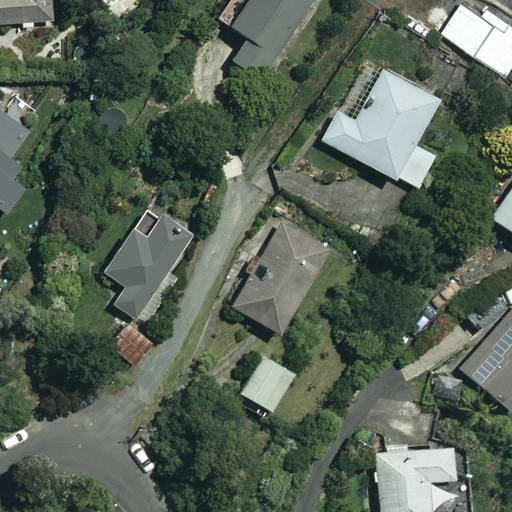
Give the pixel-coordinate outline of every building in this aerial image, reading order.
[(49,0),(0,0),(0,22),(51,19),(49,0)] [(241,0),(227,22),(242,32),(226,54),(256,75),(306,0),(241,0)] [(480,10),(463,0),(458,0),(441,29),(507,69),(511,60),(511,17),(485,2),(480,10)] [(432,95),(378,68),(354,119),(331,107),(316,139),(415,187),(431,153),(409,142),(432,95)] [(0,162),(25,132),(0,111),(0,162)] [(406,192),(385,182),(381,190),(351,176),(343,194),(306,177),(294,203),(381,245),(406,192)] [(511,181),(488,216),(511,232),(511,181)] [(190,234),(143,202),(99,268),(122,283),(110,302),(134,318),(190,234)] [(324,247),(278,220),(229,304),(275,331),(324,247)] [(511,399),(511,300),(454,368),(503,410),(511,399)] [(147,341),(124,321),(106,343),(129,363),(147,341)] [(287,371),(258,354),(236,391),(265,408),(287,371)] [(374,471),(367,472),(368,483),(374,482),(376,511),(424,511),(422,477),(448,475),(446,445),(372,450),(374,471)]
